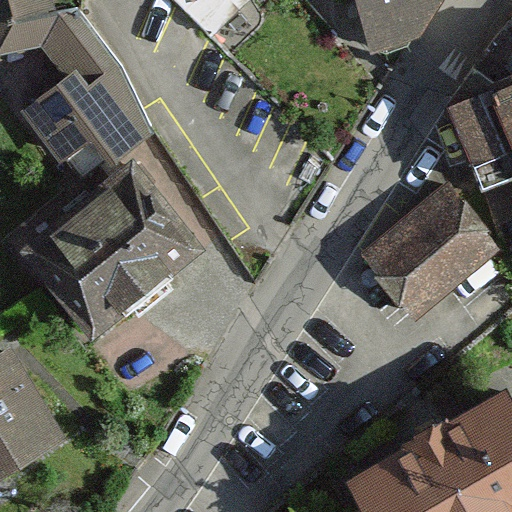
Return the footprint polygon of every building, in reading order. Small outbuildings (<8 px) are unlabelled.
[(360,0),(368,47),(430,32),(449,0),(360,0)] [(78,85),(41,127),(80,187),(120,153),(134,171),(175,142),(70,18),(42,36),(78,85)] [(511,40),(451,83),(484,171),(511,163),(511,40)] [(85,323),(189,236),(134,171),(120,153),(80,187),(16,240),(85,323)] [(498,242),(445,179),(358,250),(411,314),(498,242)] [(0,464),(58,432),(4,338),(0,340),(0,464)] [(329,453),(363,511),(469,511),(511,487),(511,412),(483,363),(329,453)]
